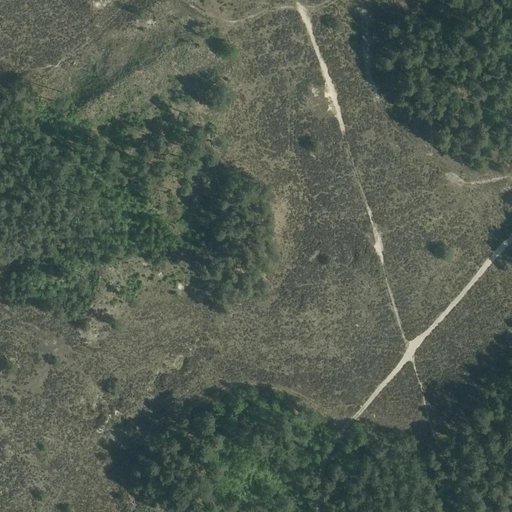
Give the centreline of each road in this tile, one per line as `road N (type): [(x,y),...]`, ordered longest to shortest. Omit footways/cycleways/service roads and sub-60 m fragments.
road 1 (track): [(410,353),(329,81),(295,0)]
road 2 (track): [(511,237),(340,433),(323,461),(316,511)]
